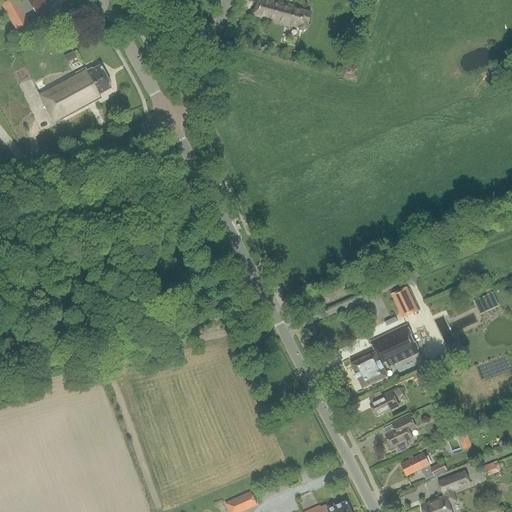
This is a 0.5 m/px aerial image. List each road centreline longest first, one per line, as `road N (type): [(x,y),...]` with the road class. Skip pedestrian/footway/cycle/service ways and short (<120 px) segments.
road 1 (residential): [(275,315),(511,209)]
road 2 (tertiary): [(275,315),(169,118)]
road 3 (tertiary): [(376,511),(275,315)]
road 4 (unclassified): [(0,171),(100,147),(169,118)]
road 5 (tertiary): [(169,118),(194,99),(225,0)]
road 6 (tertiary): [(169,118),(104,0)]
